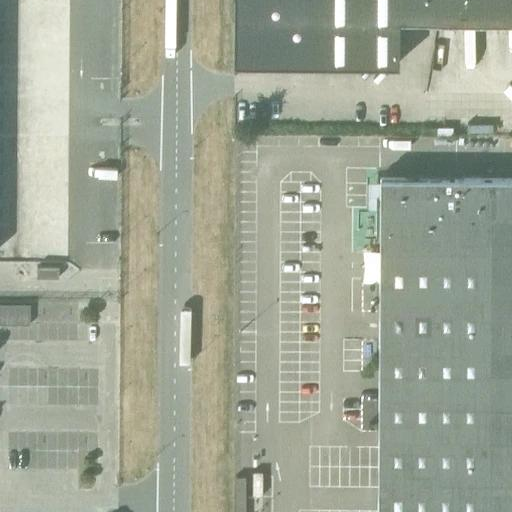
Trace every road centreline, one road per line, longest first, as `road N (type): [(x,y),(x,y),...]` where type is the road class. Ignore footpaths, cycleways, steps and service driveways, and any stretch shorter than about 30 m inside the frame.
road 1 (unclassified): [(173,511),(179,0)]
road 2 (unknown): [(332,167),(511,165)]
